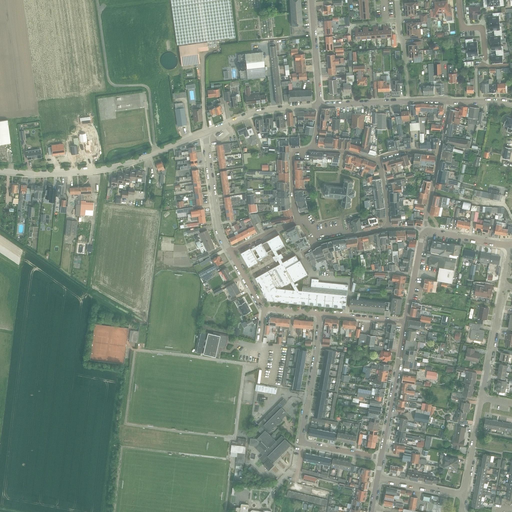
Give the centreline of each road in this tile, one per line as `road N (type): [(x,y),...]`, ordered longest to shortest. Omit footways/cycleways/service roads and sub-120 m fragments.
road 1 (residential): [(204,132),(102,168),(0,171)]
road 2 (residential): [(320,314),(300,439),(380,457)]
road 3 (tertiary): [(380,457),(404,321)]
road 4 (residential): [(230,253),(218,227),(204,132)]
